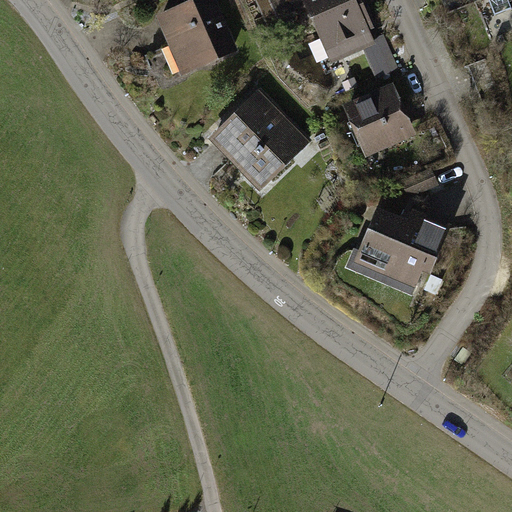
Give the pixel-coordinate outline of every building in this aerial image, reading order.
[(215,0),(209,0),(162,21),(187,76),(239,53),(215,0)] [(355,0),(305,0),(332,64),(375,46),(355,0)] [(511,0),(486,0),(482,2),(496,37),(511,30),(511,0)] [(389,46),(370,52),(377,77),(397,71),(389,46)] [(395,89),(344,109),(366,162),(416,142),(395,89)] [(261,96),(212,143),(263,195),(311,148),(261,96)] [(382,208),(357,267),(422,294),(447,236),(382,208)]
